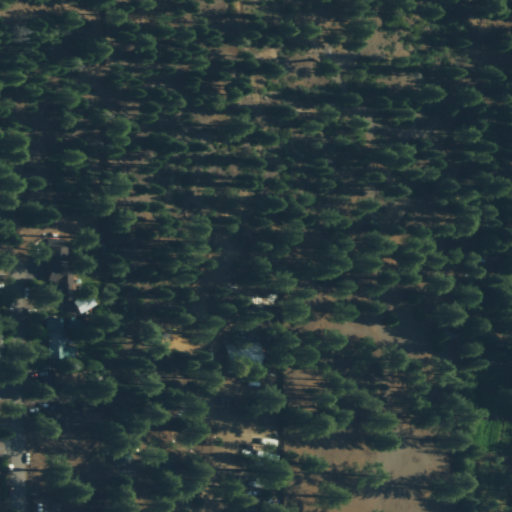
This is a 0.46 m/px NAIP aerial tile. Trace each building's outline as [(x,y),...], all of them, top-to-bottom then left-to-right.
[(53,299),(74,298),(75,313),(93,312),(92,296),(74,297),(73,268),(66,268),(65,241),(45,242),(47,282),(52,281),(53,299)] [(63,346),(64,317),(47,317),(46,359),(75,360),(75,346),(63,346)] [(224,346),(228,365),(241,362),(242,371),(263,367),(257,339),(224,346)] [(259,390),(272,391),(272,381),(259,380),(259,390)] [(46,426),(99,425),(99,403),(77,404),(77,408),(59,408),(59,412),(46,412),(46,426)]
